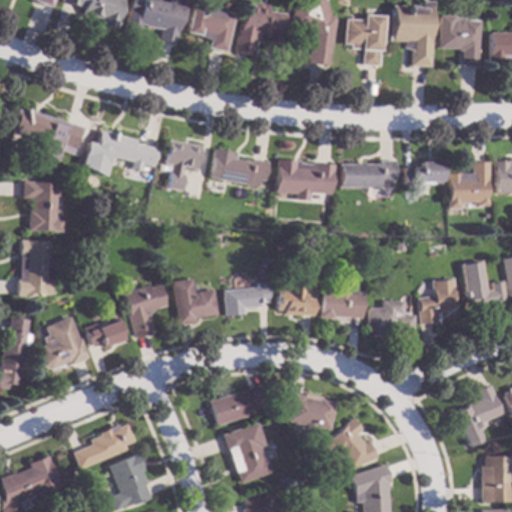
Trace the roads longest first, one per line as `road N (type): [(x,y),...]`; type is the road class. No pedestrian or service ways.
road 1 (residential): [(511,119),(308,118),(215,106),(0,50)]
road 2 (residential): [(393,401),(340,373),(283,359),(215,362),(0,434)]
road 3 (residential): [(196,511),(149,378)]
road 4 (residential): [(511,345),(393,401)]
road 5 (residential): [(435,511),(427,461),(393,401)]
